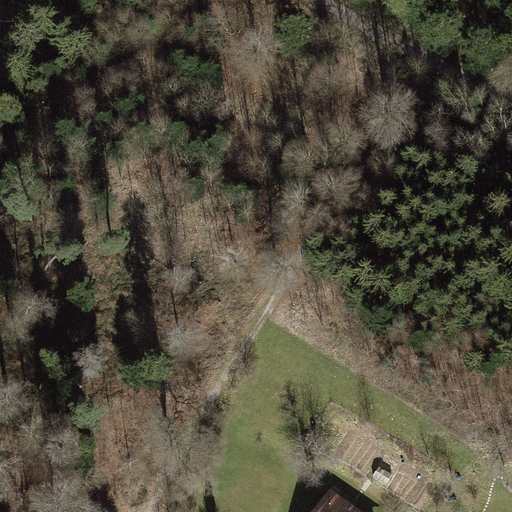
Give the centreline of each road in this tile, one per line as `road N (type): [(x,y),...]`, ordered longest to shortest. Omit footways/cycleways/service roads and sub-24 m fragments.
road 1 (track): [(146,511),(294,270),(447,70)]
road 2 (track): [(511,106),(321,0)]
